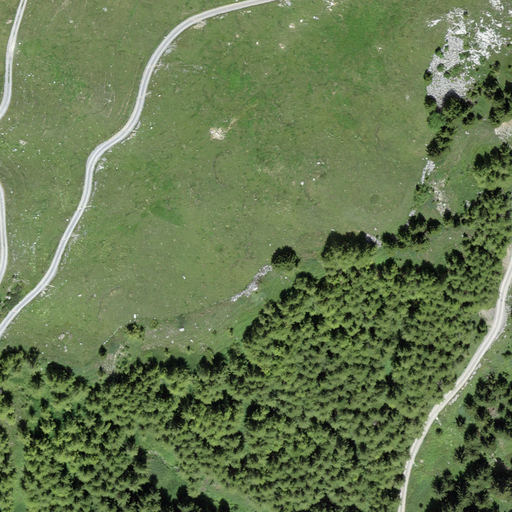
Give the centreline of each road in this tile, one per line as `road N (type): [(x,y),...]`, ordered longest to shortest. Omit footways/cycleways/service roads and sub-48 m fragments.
road 1 (track): [(259,0),(187,22),(163,45),(134,119),(92,163),(49,276),(0,329)]
road 2 (track): [(400,511),(413,449),(493,332),(511,267)]
